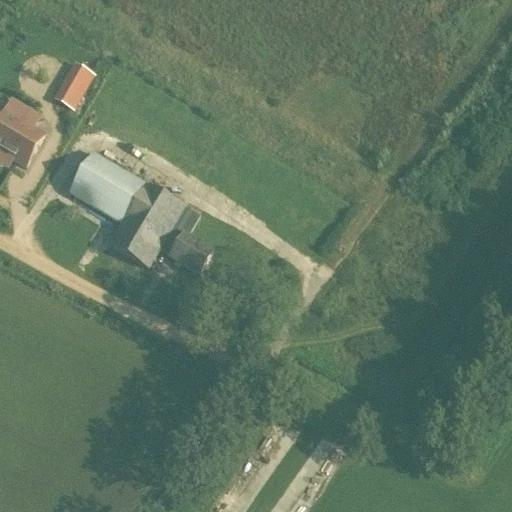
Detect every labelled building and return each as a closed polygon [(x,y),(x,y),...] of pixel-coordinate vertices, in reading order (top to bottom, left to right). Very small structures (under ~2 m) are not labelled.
[(86,91),(94,78),(74,66),(66,79),(86,91)] [(0,155),(25,171),(44,140),(4,115),(0,122),(0,155)] [(69,197),(122,229),(146,190),(92,158),(69,197)] [(193,218),(146,190),(122,229),(110,249),(149,272),(162,250),(170,237),(178,223),(186,228),(193,218)] [(182,245),(170,237),(162,250),(174,258),(171,263),(200,279),(213,257),(185,240),(182,245)]
